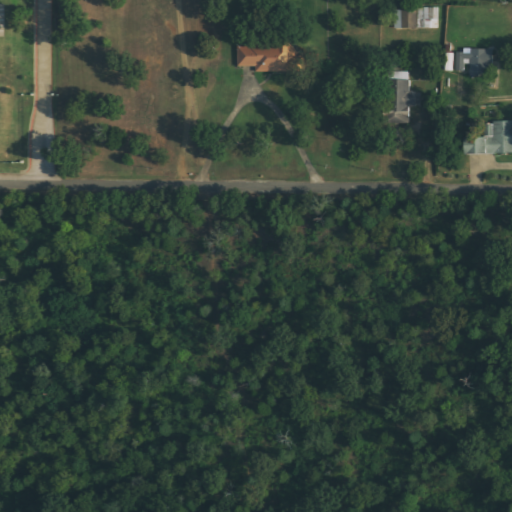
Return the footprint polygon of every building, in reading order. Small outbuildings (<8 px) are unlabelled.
[(419,29),(439,30),(440,9),(419,8),(419,29)] [(418,30),(418,11),(395,11),(395,29),(418,30)] [(240,67),(258,67),(258,72),(306,71),(305,56),(297,56),(297,42),(239,44),(240,67)] [(457,70),(466,71),(466,65),(472,65),(472,75),(495,75),(495,50),(458,49),(457,70)] [(455,53),(446,53),(445,71),(455,71),(455,53)] [(419,92),(411,92),(411,72),(396,72),(396,99),(390,99),(389,123),(411,123),(411,108),(419,108),(419,92)] [(468,137),(468,154),(511,152),(511,122),(487,123),(488,137),(468,137)]
